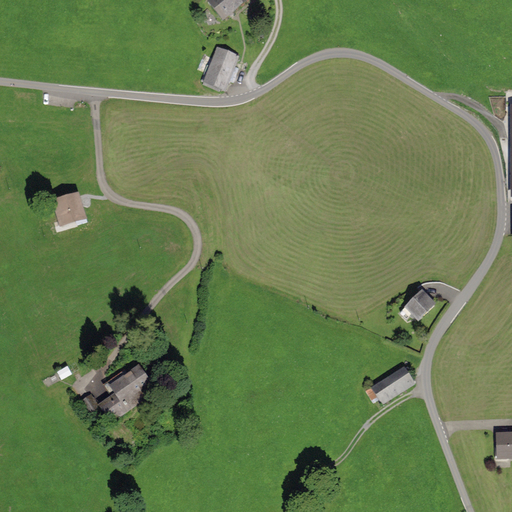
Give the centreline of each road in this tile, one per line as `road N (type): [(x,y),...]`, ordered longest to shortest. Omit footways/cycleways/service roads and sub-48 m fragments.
road 1 (unclassified): [(0,81),(211,104),(259,94),(318,57),(354,53),(475,121),(495,154),(499,238),(436,335),(426,374),(430,407),(471,511)]
road 2 (track): [(426,388),(385,410),(323,473),(302,509)]
